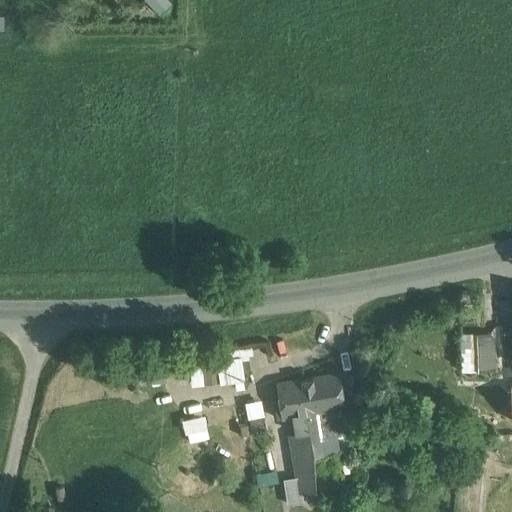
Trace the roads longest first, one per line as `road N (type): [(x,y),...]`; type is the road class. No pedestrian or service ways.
road 1 (unclassified): [(511,255),(250,308),(0,317)]
road 2 (track): [(54,321),(6,511)]
